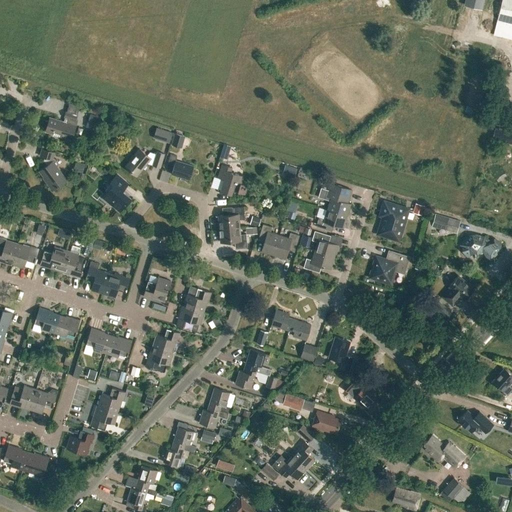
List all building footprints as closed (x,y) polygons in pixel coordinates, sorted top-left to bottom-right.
[(511,0),(501,0),(496,20),(511,23),(511,0)] [(90,113),(85,126),(95,129),(99,116),(90,113)] [(45,131),(71,139),(75,126),(49,118),(45,131)] [(511,141),(511,133),(494,129),(493,133),(501,135),(500,141),(511,144),(511,141)] [(163,130),(160,140),(169,142),(172,133),(163,130)] [(171,144),(181,148),(185,136),(175,132),(171,144)] [(42,177),(52,190),(66,180),(52,160),(55,152),(42,148),(40,155),(44,157),(43,160),(47,165),(39,171),(43,176),(42,177)] [(124,167),(136,176),(147,163),(152,164),(152,165),(160,167),(164,154),(156,151),(155,154),(148,151),(146,154),(139,148),(129,160),(124,167)] [(171,174),(189,179),(193,166),(175,160),(177,156),(170,154),(167,166),(173,168),(171,174)] [(241,183),(243,176),(230,172),(231,167),(222,164),(218,178),(224,180),(220,191),(231,194),(232,190),(238,192),(244,194),(247,185),(241,183)] [(283,172),(294,176),(297,167),(285,164),(283,172)] [(120,189),(125,183),(115,174),(109,182),(111,183),(105,190),(107,191),(102,197),(119,211),(130,198),(120,189)] [(326,210),(346,216),(350,203),(344,201),(346,196),(349,197),(351,190),(330,183),(328,190),(320,187),(317,197),(329,201),(326,210)] [(379,215),(382,216),(377,234),(398,240),(408,209),(383,201),(379,215)] [(418,201),(417,211),(425,212),(426,202),(418,201)] [(219,215),(220,229),(239,227),(238,219),(244,219),(243,206),(232,207),(232,214),(222,215),(219,215)] [(287,217),(294,218),(296,211),(289,210),(287,217)] [(316,226),(331,231),(333,225),(342,228),(346,216),(326,210),(324,218),(318,217),(316,226)] [(435,213),(431,226),(445,230),(445,229),(448,217),(435,213)] [(248,223),(257,226),(259,217),(251,214),(248,223)] [(260,251),(273,255),(280,235),(270,232),(272,227),(262,224),(257,240),(263,242),(260,251)] [(234,240),(235,247),(247,246),(246,234),(239,234),(239,227),(220,229),(221,242),(234,240)] [(59,229),(57,236),(69,239),(70,232),(59,229)] [(314,251),(334,257),(338,244),(340,245),(342,238),(330,234),(330,235),(314,230),(311,240),(317,242),(314,251)] [(273,255),(285,259),(288,249),(294,251),(299,235),(290,232),(288,237),(280,235),(273,255)] [(497,252),(498,252),(501,249),(501,244),(497,241),(490,241),(488,240),(474,236),(471,240),(467,236),(463,236),(461,239),(461,249),(466,253),(465,254),(466,257),(470,256),(470,253),(473,253),(477,248),(490,259),(497,252)] [(11,264),(18,243),(5,239),(3,246),(0,245),(0,261),(10,265),(11,264)] [(95,240),(93,247),(101,250),(103,243),(95,240)] [(11,264),(24,268),(26,259),(34,262),(38,249),(30,246),(29,247),(18,243),(11,264)] [(122,245),(120,249),(128,254),(130,249),(122,245)] [(39,265),(59,271),(66,250),(54,246),(51,253),(43,251),(39,265)] [(59,271),(79,278),(85,259),(77,257),(78,254),(66,250),(59,271)] [(382,258),(381,262),(374,260),(370,275),(376,277),(375,279),(389,283),(392,271),(404,274),(410,256),(388,250),(385,259),(382,258)] [(303,267),(319,272),(321,266),(330,269),(334,257),(314,251),(311,260),(306,258),(303,267)] [(90,290),(103,293),(109,273),(89,266),(85,279),(93,282),(90,290)] [(103,293),(115,297),(117,289),(125,292),(129,278),(121,276),(109,273),(103,293)] [(474,289),(457,275),(448,286),(450,287),(442,296),(452,304),(458,298),(457,297),(459,295),(464,299),(474,289)] [(143,296),(163,302),(170,281),(157,277),(155,284),(147,281),(143,296)] [(187,293),(183,306),(203,312),(207,301),(208,301),(211,292),(197,288),(195,296),(187,293)] [(438,301),(433,308),(442,316),(447,309),(438,301)] [(175,326),(190,330),(192,322),(200,324),(203,312),(183,306),(182,305),(175,326)] [(41,329),(53,332),(59,314),(52,312),(53,312),(39,307),(34,323),(42,325),(41,329)] [(0,330),(5,332),(7,326),(8,326),(12,312),(0,308),(0,330)] [(289,331),(293,319),(288,317),(289,314),(275,309),(270,325),(289,331)] [(53,332),(65,336),(66,333),(75,336),(80,320),(65,316),(65,317),(59,314),(53,332)] [(292,336),(305,340),(310,324),(293,319),(289,331),(293,332),(292,336)] [(93,349),(105,353),(111,335),(104,333),(105,332),(90,328),(86,343),(94,346),(93,349)] [(152,346),(173,353),(176,341),(177,341),(180,333),(166,328),(164,336),(156,334),(152,346)] [(256,343),(263,346),(267,332),(260,330),(256,343)] [(105,353),(117,357),(119,353),(127,356),(132,341),(117,336),(117,337),(111,335),(105,353)] [(340,368),(349,371),(353,358),(345,355),(350,342),(334,337),(328,357),(342,361),(340,368)] [(300,357),(313,361),(317,347),(304,343),(300,357)] [(144,366),(163,372),(165,364),(169,365),(173,353),(152,346),(151,350),(150,349),(144,366)] [(250,369),(267,375),(267,374),(269,375),(271,369),(261,366),(265,353),(250,348),(243,371),(249,373),(250,369)] [(130,374),(137,376),(140,368),(132,366),(130,374)] [(511,375),(505,368),(493,382),(506,394),(511,388),(507,384),(511,378),(511,375)] [(89,369),(87,376),(93,378),(96,371),(89,369)] [(249,373),(243,371),(239,370),(235,384),(250,388),(254,375),(257,376),(257,377),(258,381),(265,383),(267,375),(250,369),(249,373)] [(111,372),(109,378),(122,382),(124,376),(111,372)] [(273,388),(277,378),(269,376),(266,386),(273,388)] [(364,405),(370,411),(379,401),(363,387),(362,388),(356,384),(357,383),(351,377),(342,387),(348,392),(354,397),(353,398),(362,406),(364,405)] [(29,409),(36,389),(23,385),(21,392),(13,390),(9,404),(29,410),(29,409)] [(96,405),(118,412),(122,400),(123,400),(126,392),(112,387),(109,395),(101,393),(97,405),(96,405)] [(214,387),(207,410),(212,412),(213,408),(228,412),(230,407),(225,405),(229,392),(214,387)] [(29,409),(42,413),(44,405),(52,408),(56,394),(57,390),(52,388),(48,392),(47,393),(36,389),(29,409)] [(277,400),(285,402),(284,404),(303,410),(306,399),(280,391),(277,400)] [(90,426),(104,430),(107,422),(114,424),(118,412),(96,405),(90,426)] [(199,423),(214,427),(217,416),(226,418),(228,412),(213,408),(212,412),(207,410),(203,409),(199,423)] [(493,424),(479,411),(474,417),(466,410),(457,420),(471,432),(477,425),(485,433),(493,424)] [(313,426),(337,434),(341,422),(334,420),(336,416),(318,411),(313,426)] [(299,430),(311,441),(316,436),(305,424),(299,430)] [(178,447),(183,449),(183,448),(192,451),(194,446),(189,444),(193,431),(178,426),(171,449),(176,451),(178,447)] [(219,427),(217,433),(229,437),(231,430),(219,427)] [(203,428),(201,436),(213,439),(215,432),(203,428)] [(80,430),(77,438),(70,435),(66,448),(86,455),(90,443),(91,443),(94,434),(80,430)] [(427,447),(425,449),(438,461),(443,456),(455,467),(464,457),(449,442),(444,447),(432,435),(424,444),(427,447)] [(292,456),(306,469),(316,460),(309,453),(314,449),(303,438),(296,445),(299,448),(292,456)] [(10,466),(22,470),(28,452),(21,450),(22,449),(8,444),(3,460),(11,462),(10,466)] [(163,461),(178,466),(181,455),(183,449),(178,447),(176,451),(171,449),(167,448),(163,461)] [(22,470),(35,474),(36,470),(44,473),(49,457),(35,453),(34,454),(28,452),(22,470)] [(290,472),(297,479),(306,469),(292,456),(287,461),(281,455),(272,464),(285,477),(290,472)] [(194,466),(185,463),(182,473),(191,475),(194,466)] [(260,469),(272,481),(279,474),(266,463),(260,469)] [(142,486),(147,488),(149,483),(153,484),(157,470),(142,465),(134,488),(140,490),(142,486)] [(180,476),(176,487),(183,490),(187,479),(180,476)] [(443,489),(457,502),(467,491),(463,487),(464,486),(454,477),(443,489)] [(236,489),(245,497),(250,491),(241,483),(236,489)] [(146,492),(155,496),(157,491),(147,488),(142,486),(140,490),(134,488),(131,487),(126,500),(134,503),(133,508),(144,511),(145,506),(142,505),(146,492)] [(392,500),(400,503),(400,505),(416,510),(416,508),(417,508),(421,494),(410,490),(409,492),(396,488),(392,500)] [(250,506),(240,496),(237,500),(236,498),(223,511),(259,511),(251,505),(250,506)]
